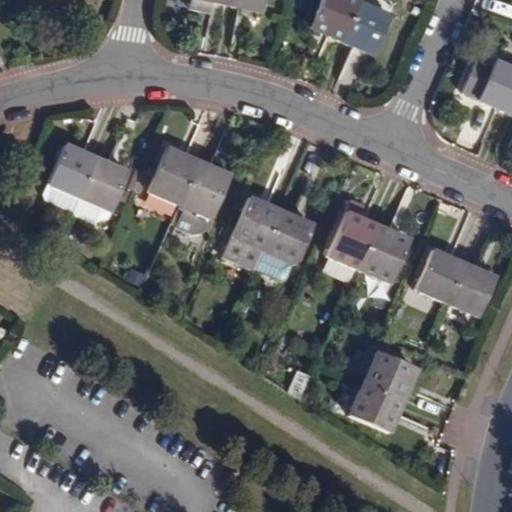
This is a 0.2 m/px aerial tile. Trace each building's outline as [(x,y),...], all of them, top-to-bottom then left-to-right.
[(212,7),(224,10),(226,0),(179,0),(191,2),(212,7)] [(260,0),(226,0),(224,10),(257,17),(260,0)] [(320,0),(307,31),(339,45),(356,5),(345,0),(320,0)] [(212,7),(191,2),(188,12),(210,17),(212,7)] [(356,5),(339,45),(371,58),(388,18),(356,5)] [(474,104),(507,118),(511,105),(511,72),(492,63),(474,104)] [(45,185),(77,199),(94,159),(62,145),(45,185)] [(178,205),(197,162),(167,149),(148,192),(178,205)] [(94,159),(77,199),(108,212),(125,174),(94,159)] [(230,176),(197,162),(178,205),(183,207),(176,223),(191,230),(202,228),(207,218),(211,220),(230,176)] [(44,202),(71,214),(77,199),(45,185),(41,194),(44,202)] [(77,199),(71,214),(95,224),(106,219),(108,212),(77,199)] [(262,251),(279,213),(247,199),(224,251),(256,265),(262,251)] [(324,257),(357,272),(376,227),(357,219),(361,208),(348,202),(324,257)] [(183,207),(178,205),(171,221),(176,223),(183,207)] [(312,227),(279,213),(262,251),(295,266),(312,227)] [(376,227),(357,272),(387,284),(406,239),(376,227)] [(285,280),(292,265),(262,251),(256,265),(254,269),(281,281),(285,280)] [(445,304),(462,264),(430,251),(413,291),(445,304)] [(495,278),(462,264),(445,304),(477,318),(495,278)] [(375,354),(362,384),(401,402),(415,371),(375,354)] [(387,436),(401,402),(362,384),(347,419),(387,436)]
